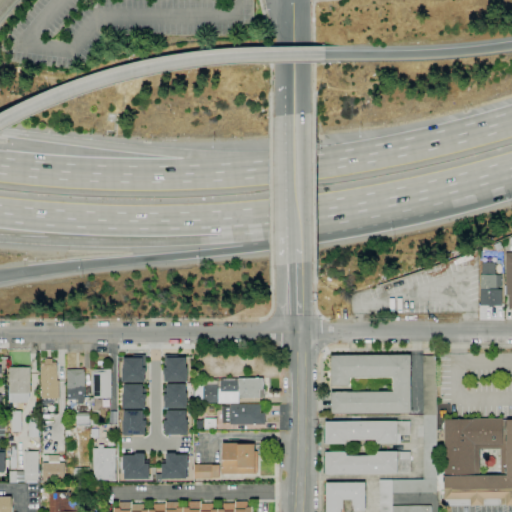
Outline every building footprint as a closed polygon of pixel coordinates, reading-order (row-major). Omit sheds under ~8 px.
[(481,305),(481,262),(495,262),(495,275),(501,275),(501,305),(481,305)] [(165,353),(177,353),(177,355),(186,355),(186,365),(187,365),(187,380),(164,380),(164,373),(165,353)] [(124,365),(122,365),(123,380),(145,379),(145,373),(147,373),(147,365),(143,365),(143,355),(124,356),(124,365)] [(411,413),(332,414),(332,392),(394,392),(394,378),(350,378),(350,386),(332,386),(331,356),(411,355),(411,413)] [(424,415),(423,356),(436,356),(437,415),(424,415)] [(42,398),(41,362),(45,362),(45,359),(52,359),(52,362),(57,362),(57,380),(60,380),(60,398),(42,398)] [(29,402),(11,402),(11,393),(10,393),(10,367),(31,367),(31,392),(29,392),(29,402)] [(112,398),(95,398),(94,372),(94,369),(105,369),(105,367),(109,367),(109,369),(112,369),(112,398)] [(68,399),(67,370),(84,369),(84,372),(85,372),(86,399),(68,399)] [(240,398),(240,379),(263,378),(263,389),(260,389),(260,398),(240,398)] [(124,382),(124,391),(123,391),(123,406),(145,406),(145,399),(147,399),(147,391),(144,391),(144,382),(124,382)] [(163,391),(163,399),(165,399),(165,406),(188,406),(187,391),(185,391),(185,382),(167,382),(167,391),(163,391)] [(266,424),(230,425),(230,423),(222,423),(222,405),(230,405),(230,404),(261,404),(261,413),(266,413),(266,424)] [(124,409),(143,408),(144,418),(147,418),(147,426),(146,426),(146,432),(124,433),(123,418),(124,418),(124,409)] [(164,433),(187,432),(187,418),(186,418),(186,408),(167,409),(167,413),(165,413),(165,418),(164,418),(164,433)] [(12,432),(12,411),(22,411),(23,431),(12,432)] [(77,427),(76,413),(90,412),(90,426),(77,427)] [(437,415),(437,480),(424,480),(424,415),(437,415)] [(39,436),(29,436),(29,417),(39,417),(39,436)] [(217,429),(205,429),(205,419),(216,419),(217,429)] [(445,419),(503,419),(503,421),(511,420),(511,506),(506,506),(506,505),(446,506),(446,500),(445,500),(445,476),(445,419)] [(400,444),(378,444),(378,442),(376,442),(376,440),(347,440),(347,443),(346,443),(346,444),(325,444),(325,422),(411,421),(411,436),(400,436),(400,444)] [(255,472),(222,473),(222,467),(224,467),(224,442),(239,442),(239,445),(255,444),(255,472)] [(116,479),(94,480),(94,448),(99,448),(98,444),(104,444),(104,448),(116,448),(116,479)] [(39,473),(39,480),(37,480),(37,482),(27,483),(27,480),(24,480),(24,473),(25,473),(25,451),(39,451),(39,473)] [(125,477),(149,477),(149,462),(145,462),(145,451),(135,451),(135,453),(124,453),(124,468),(125,468),(125,477)] [(162,464),(162,477),(186,477),(186,468),(189,468),(189,462),(188,462),(187,453),(175,453),(175,451),(166,451),(166,462),(162,462),(162,464)] [(411,474),(398,474),(326,475),(326,452),(346,452),(346,453),(347,453),(347,456),(376,456),(376,453),(377,453),(377,452),(398,451),(398,452),(411,452),(411,474)] [(65,482),(44,482),(44,462),(65,462),(65,482)] [(220,465),(220,477),(213,478),(213,477),(194,478),(194,465),(194,464),(214,463),(214,465),(220,464),(220,465)] [(90,476),(74,476),(74,468),(90,468),(90,476)] [(10,482),(10,471),(18,471),(18,482),(10,482)] [(437,480),(437,493),(392,493),(392,506),(431,506),(431,511),(379,511),(379,480),(424,480),(437,480)] [(342,511),(327,511),(327,482),(367,482),(367,511),(355,511),(355,505),(353,505),(353,499),(344,499),(344,509),(342,509),(342,511)] [(81,511),(50,511),(50,492),(70,491),(70,501),(77,501),(77,511),(81,511)] [(0,511),(0,497),(12,497),(12,511),(0,511)] [(114,511),(114,507),(116,507),(116,508),(119,508),(119,502),(132,502),(132,501),(133,501),(133,504),(144,504),(144,510),(149,510),(149,508),(150,508),(150,510),(154,510),(154,504),(166,504),(166,501),(167,501),(167,502),(179,501),(179,508),(183,508),(183,507),(185,507),(185,508),(189,508),(189,501),(201,501),(201,500),(202,500),(202,503),(213,503),(213,509),(218,509),(218,508),(220,508),(220,509),(224,509),(224,503),(235,503),(235,500),(237,500),(237,501),(248,501),(249,507),(253,507),(252,506),(254,506),(254,511),(114,511)]
